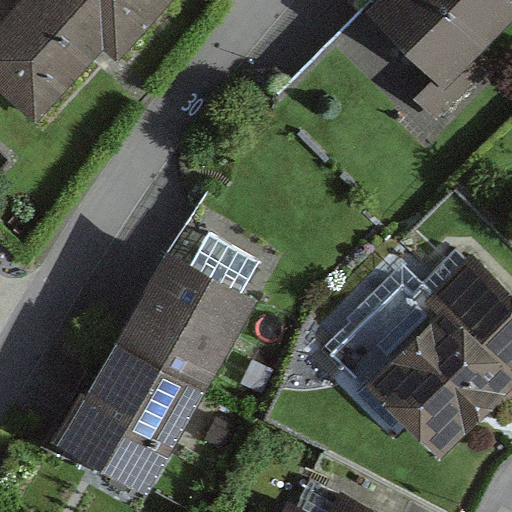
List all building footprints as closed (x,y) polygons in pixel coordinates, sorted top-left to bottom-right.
[(18,0),(0,21),(0,82),(4,78),(42,112),(110,35),(128,51),(173,0),(18,0)] [(434,98),(511,19),(511,0),(367,0),(351,16),(434,98)] [(197,378),(248,289),(167,243),(116,332),(197,378)] [(511,383),(511,273),(483,243),(433,292),(445,305),(377,371),(449,445),(511,383)] [(145,467),(197,378),(116,332),(65,420),(145,467)] [(401,511),(347,483),(332,511),(297,492),(286,511),(401,511)]
